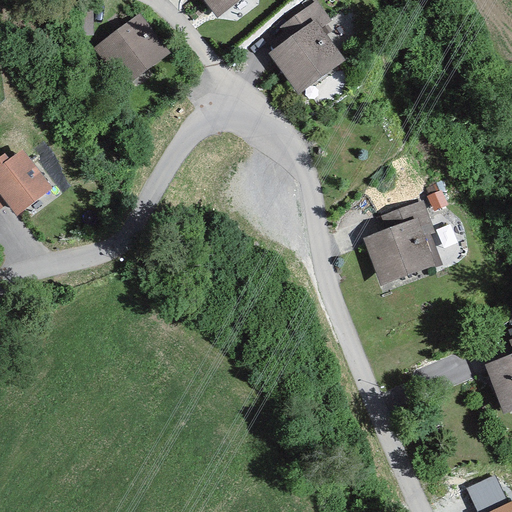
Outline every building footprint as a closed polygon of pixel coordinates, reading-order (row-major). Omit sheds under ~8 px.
[(234,0),(191,0),(204,20),(234,0)] [(279,25),(287,36),(262,56),(291,95),(337,61),(314,31),(327,21),(311,1),(279,25)] [(159,61),(133,19),(87,47),(113,89),(159,61)] [(50,190),(22,155),(0,172),(0,185),(22,213),(50,190)] [(436,267),(415,202),(374,216),(379,233),(356,240),(371,288),(436,267)] [(511,358),(490,365),(504,412),(511,409),(511,358)] [(466,485),(478,511),(508,498),(496,472),(466,485)]
